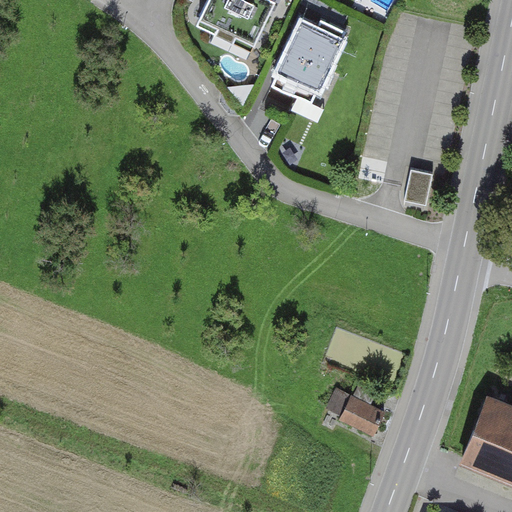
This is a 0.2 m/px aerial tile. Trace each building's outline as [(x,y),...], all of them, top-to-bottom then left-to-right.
[(276,3),(270,0),(206,0),(197,19),(254,47),(276,3)] [(272,89),(311,106),(345,32),(322,22),(317,31),(302,24),(272,89)] [(427,206),(434,176),(411,171),(405,201),(427,206)] [(385,413),(351,396),(340,420),(373,436),(385,413)] [(511,410),(486,400),(461,462),(511,482),(511,410)]
